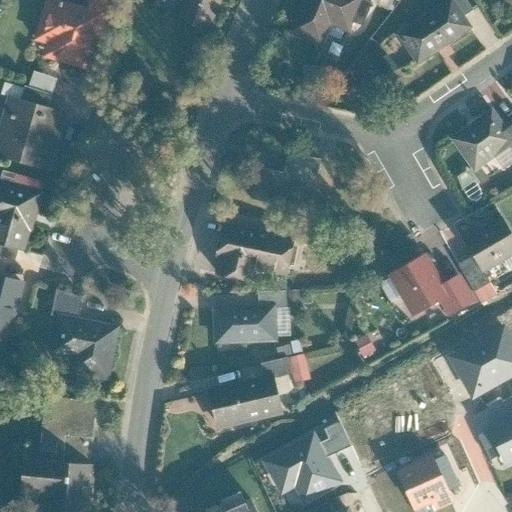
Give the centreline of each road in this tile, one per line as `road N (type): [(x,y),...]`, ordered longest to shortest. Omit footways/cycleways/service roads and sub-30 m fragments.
road 1 (residential): [(143,511),(142,423),(171,270)]
road 2 (residential): [(171,270),(90,248),(122,144)]
road 3 (residential): [(171,270),(225,99)]
road 4 (residential): [(225,99),(387,140)]
road 5 (residential): [(387,140),(511,53)]
